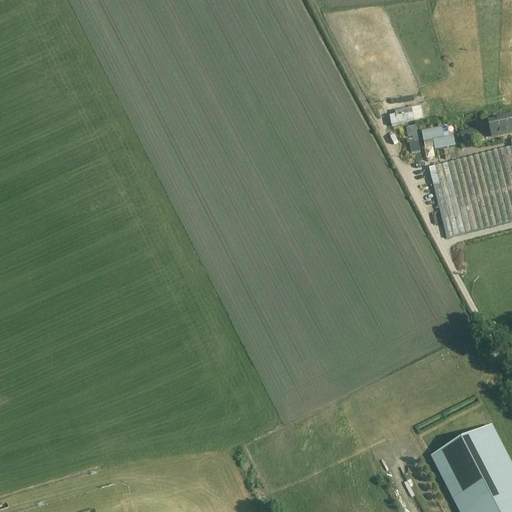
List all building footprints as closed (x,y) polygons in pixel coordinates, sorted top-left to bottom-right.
[(391,127),(397,126),(397,125),(421,120),(419,107),(395,112),(396,116),(390,117),(391,127)] [(511,115),(489,121),(492,137),(511,133),(511,115)] [(442,129),(422,132),(424,142),(434,141),(435,150),(455,146),(453,137),(443,138),(442,129)] [(462,132),(464,140),(477,138),(475,130),(462,132)] [(447,239),(511,222),(511,147),(429,168),(447,239)] [(511,511),(511,467),(491,427),(432,457),(460,511),(511,511)]
